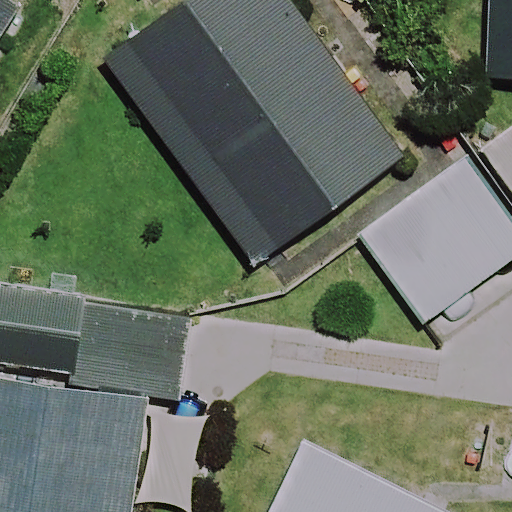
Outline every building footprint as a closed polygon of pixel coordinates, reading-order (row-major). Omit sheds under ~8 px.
[(0,0),(0,27),(16,3),(11,0),(0,0)] [(401,154),(287,0),(177,0),(102,56),(254,263),(401,154)] [(511,0),(488,0),(486,75),(511,75),(511,0)] [(511,255),(511,224),(461,155),(354,233),(420,323),(511,255)] [(185,319),(0,289),(0,511),(123,511),(141,402),(171,406),(185,319)] [(438,511),(297,443),(263,511),(438,511)]
